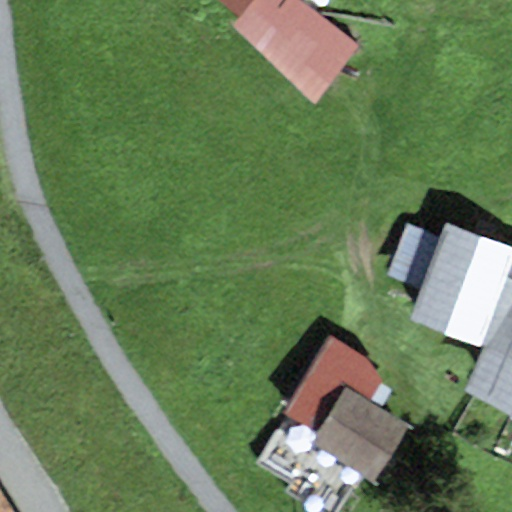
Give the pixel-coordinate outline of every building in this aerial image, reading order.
[(298,0),(217,0),(236,16),(228,26),(314,102),(356,45),(298,0)] [(511,248),(445,221),(439,236),(405,223),(385,276),(420,288),(407,322),(481,346),(462,388),(511,412),(511,248)] [(371,360),(328,334),(279,412),(313,433),(307,442),(313,445),(359,474),(374,483),(411,423),(371,398),(382,381),(371,360)] [(333,511),(359,474),(313,445),(288,483),(332,511),(333,511)] [(13,511),(0,491),(0,511),(13,511)]
